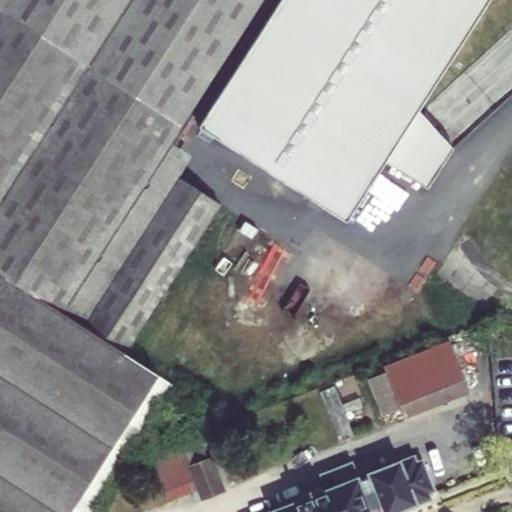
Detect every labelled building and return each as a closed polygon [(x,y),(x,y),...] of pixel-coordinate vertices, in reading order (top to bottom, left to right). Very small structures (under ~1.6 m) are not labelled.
[(0,0),(0,30),(177,137),(267,0),(0,0)] [(281,0),(196,129),(341,225),(419,109),(491,0),(281,0)] [(171,392),(115,355),(213,208),(171,181),(75,329),(57,317),(169,149),(177,137),(0,30),(0,511),(89,511),(122,465),(171,392)] [(169,149),(57,317),(75,329),(171,181),(185,159),(169,149)] [(447,349),(382,374),(402,426),(467,401),(447,349)] [(196,444),(144,463),(159,504),(187,493),(190,503),(218,493),(206,459),(201,460),(196,444)] [(313,498),(276,511),(388,511),(421,500),(418,493),(426,489),(417,465),(408,468),(405,460),(349,482),(345,469),(318,480),(322,488),(311,492),(313,498)]
